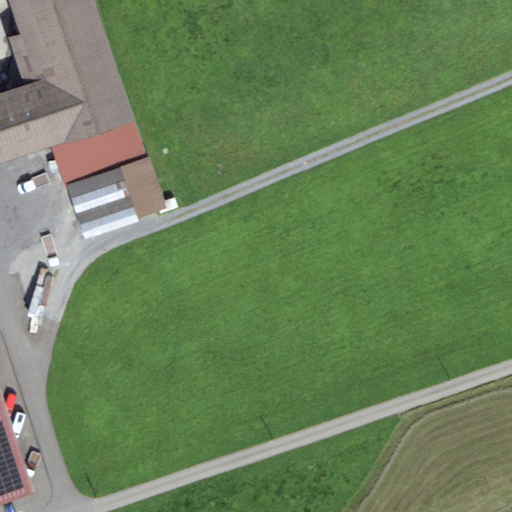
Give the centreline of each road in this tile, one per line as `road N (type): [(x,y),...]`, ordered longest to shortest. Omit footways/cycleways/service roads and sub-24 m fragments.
road 1 (unclassified): [(90,511),(511,369)]
road 2 (track): [(111,246),(511,82)]
